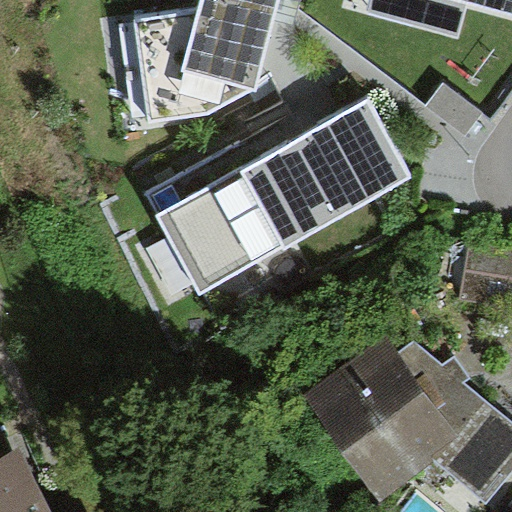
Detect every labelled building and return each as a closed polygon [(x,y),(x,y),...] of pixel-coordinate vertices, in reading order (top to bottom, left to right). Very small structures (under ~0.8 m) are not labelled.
[(184,0),(140,5),(153,99),(208,92),(256,65),(273,0),(184,0)] [(407,163),(366,86),(159,197),(200,273),(407,163)] [(511,299),(511,241),(467,235),(460,293),(511,299)] [(400,320),(310,389),(384,492),(432,454),(485,492),(511,451),(511,412),(462,376),(469,367),(453,346),(435,356),(400,320)] [(49,511),(19,442),(0,450),(0,511),(96,511),(95,508),(86,511),(49,511)]
